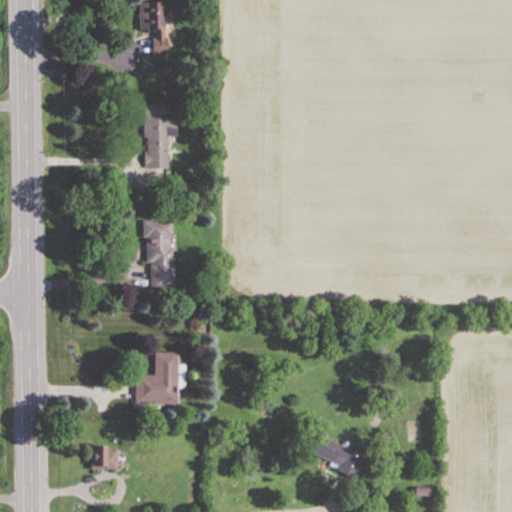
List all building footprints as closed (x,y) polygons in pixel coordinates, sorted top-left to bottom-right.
[(164,3),(139,3),(139,30),(152,29),(153,54),(166,54),(164,3)] [(144,104),(144,170),(168,169),(167,137),(176,137),(176,104),(144,104)] [(144,264),(150,264),(150,288),(172,288),(172,221),(144,221),(144,264)] [(178,353),(154,352),(154,375),(135,375),(134,404),(177,405),(178,353)] [(352,441),(344,438),(342,445),(312,436),(306,459),(358,474),(363,456),(349,451),(352,441)] [(90,446),(90,470),(115,470),(115,446),(90,446)]
